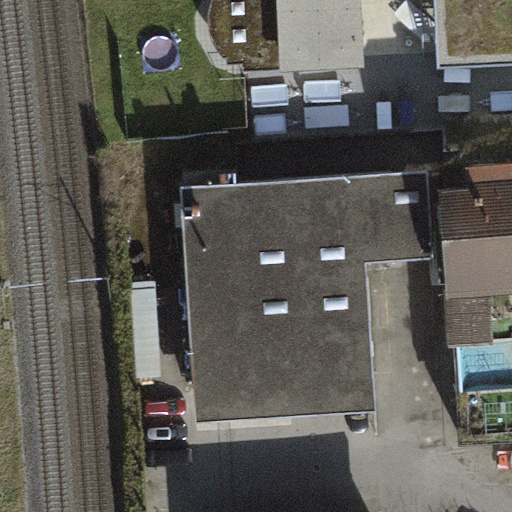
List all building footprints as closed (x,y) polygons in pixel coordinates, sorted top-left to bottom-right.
[(212,0),(210,7),(209,17),(209,27),(211,35),(214,43),(219,50),(224,56),(227,55),(227,62),(248,62),(245,8),(244,0),(212,0)] [(511,0),(434,0),(438,64),(511,60),(511,0)] [(357,59),(355,3),(245,8),(248,62),(248,64),(357,59)] [(511,436),(511,161),(444,167),(463,440),(511,436)] [(398,258),(393,170),(236,179),(235,169),(188,171),(188,182),(180,182),(181,203),(176,203),(177,224),(183,224),(193,385),(373,374),(367,260),(398,258)] [(157,278),(132,279),(140,375),(164,374),(157,278)]
